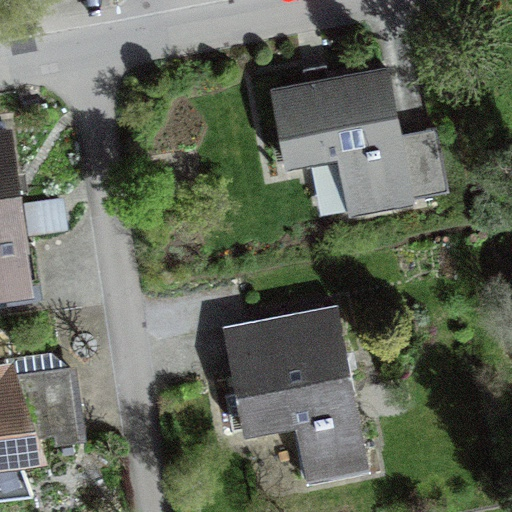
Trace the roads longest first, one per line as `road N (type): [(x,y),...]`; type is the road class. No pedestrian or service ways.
road 1 (residential): [(0,69),(178,35)]
road 2 (residential): [(178,35),(355,0)]
